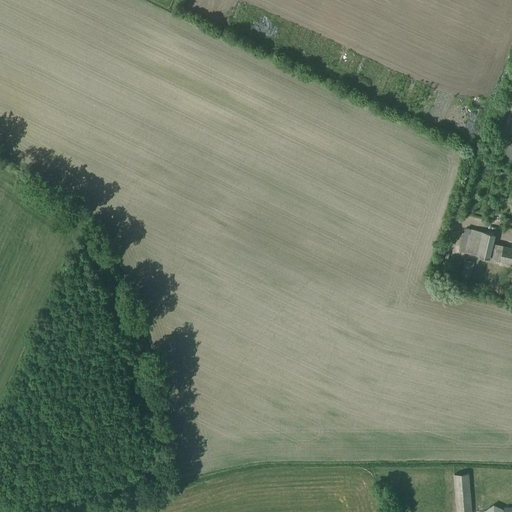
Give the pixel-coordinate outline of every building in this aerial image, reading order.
[(258,9),(266,12),(270,5),(258,0),(257,0),(251,16),(254,17),(258,9)] [(370,41),(378,22),(327,0),(326,0),(319,19),(370,41)] [(240,20),(244,13),(232,8),(229,15),(240,20)] [(252,35),(258,23),(250,18),(244,30),(252,35)] [(511,164),(511,139),(503,137),(500,145),(498,145),(494,159),(511,164)] [(464,253),(511,264),(511,249),(493,245),(495,235),(466,228),(464,234),(469,235),(464,253)] [(464,261),(461,277),(470,279),(474,263),(464,261)] [(453,475),(456,511),(471,511),(468,474),(453,475)]
